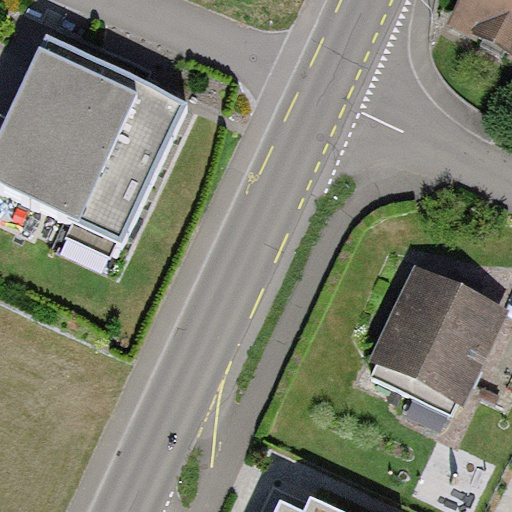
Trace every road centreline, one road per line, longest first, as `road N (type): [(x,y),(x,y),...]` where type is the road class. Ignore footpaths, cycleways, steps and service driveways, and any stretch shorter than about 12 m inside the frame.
road 1 (secondary): [(326,89),(128,511)]
road 2 (residential): [(119,0),(326,89)]
road 3 (residential): [(511,185),(326,89)]
